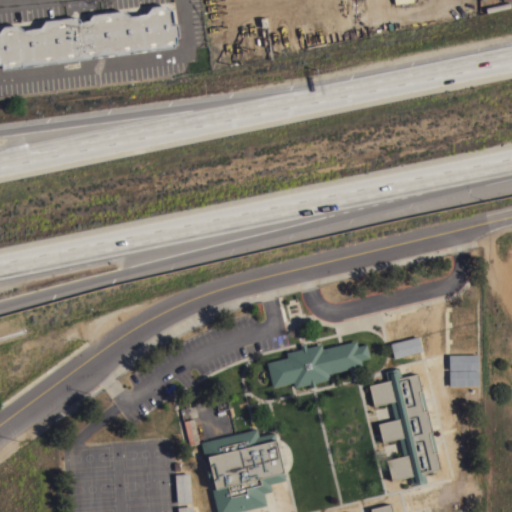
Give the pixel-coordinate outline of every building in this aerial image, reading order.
[(509,2),(510,6),(486,12),(485,7),(509,2)] [(174,24),(177,23),(179,36),(176,37),(177,44),(174,44),(175,46),(2,69),(1,64),(0,64),(0,29),(3,25),(17,23),(24,29),(39,27),(44,20),(76,16),(80,19),(80,20),(89,19),(88,18),(92,14),(123,9),(130,14),(146,13),(151,6),(165,4),(172,10),(174,24)] [(418,335),(422,350),(394,358),(390,343),(418,335)] [(355,340),(357,345),(366,343),(369,357),(360,359),(361,365),(328,373),(329,378),(314,382),(315,385),(310,387),(309,383),(294,387),(293,381),(272,386),(266,361),(287,356),(285,351),(300,348),(299,344),(305,343),(306,346),(321,343),(322,348),(355,340)] [(477,354),(478,369),(448,369),(448,354),(477,354)] [(387,380),(384,370),(398,367),(401,376),(417,372),(426,409),(432,431),(431,432),(440,468),(424,472),(426,481),(412,485),(409,475),(391,479),(386,459),(403,455),(398,437),(382,441),(377,423),(394,419),(390,401),(373,405),(368,384),(387,380)] [(478,370),(478,385),(449,385),(449,370),(478,370)] [(183,420),(193,418),(199,442),(189,445),(183,420)] [(256,428),(258,435),(273,432),(275,439),(276,439),(284,471),(283,471),(285,479),(269,483),(271,490),(263,492),(266,504),(234,511),(216,511),(211,489),(215,488),(213,477),(208,478),(205,468),(210,466),(207,456),(204,457),(200,441),(256,428)] [(191,501),(176,503),(174,474),(189,472),(191,501)] [(371,511),(370,508),(390,503),(392,511),(371,511)]
